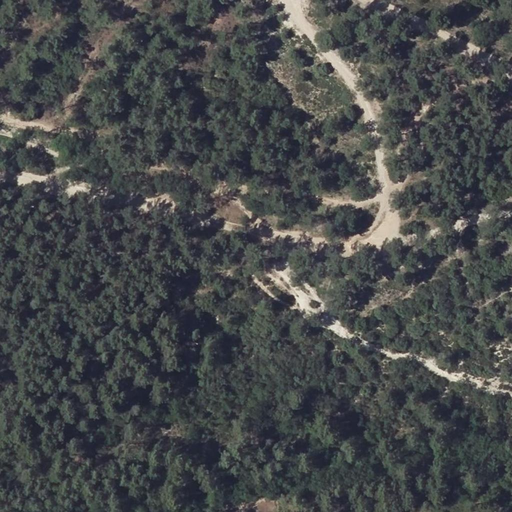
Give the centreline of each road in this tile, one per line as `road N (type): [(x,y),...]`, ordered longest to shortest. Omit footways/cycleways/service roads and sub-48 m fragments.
road 1 (track): [(290,0),(294,20),(344,66),(381,131),(387,220),(366,240),(343,248),(233,231),(0,178)]
road 2 (track): [(511,73),(357,0)]
